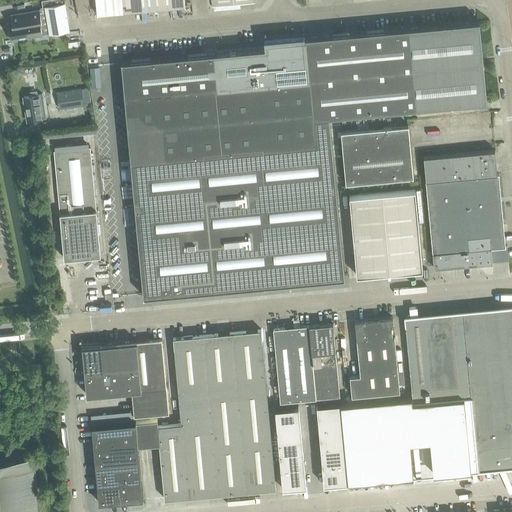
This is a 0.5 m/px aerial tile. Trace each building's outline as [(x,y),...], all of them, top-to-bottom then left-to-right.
[(41,7),(39,9),(40,10),(43,34),(49,33),(70,30),(65,2),(63,2),(62,0),(41,0),(43,6),(41,7)] [(95,0),(96,13),(122,11),(120,0),(95,0)] [(120,0),(122,11),(141,9),(140,0),(120,0)] [(185,5),(184,0),(140,0),(141,9),(185,5)] [(12,23),(8,24),(10,33),(11,39),(43,34),(40,10),(11,15),(12,23)] [(252,48),(121,61),(143,295),(344,276),(329,116),(487,102),(479,20),(473,20),(328,34),(303,37),(266,40),(267,46),(252,48)] [(99,67),(90,68),(91,87),(101,86),(99,67)] [(57,92),(59,103),(59,108),(91,103),(89,87),(57,92)] [(29,95),(24,96),(27,121),(42,118),(39,103),(44,103),(42,93),(37,94),(37,90),(29,91),(29,95)] [(345,182),(413,176),(408,125),(340,131),(345,182)] [(64,258),(101,254),(91,146),(54,150),(64,258)] [(495,149),(423,156),(434,267),(492,262),(491,247),(505,245),(498,173),(497,173),(495,149)] [(356,275),(422,269),(415,189),(349,195),(356,275)] [(505,245),(491,247),(492,262),(509,260),(507,245),(505,245)] [(100,308),(112,308),(112,298),(100,298),(100,308)] [(412,396),(341,403),(348,481),(413,475),(410,442),(430,440),(433,473),(511,465),(511,304),(404,315),(412,396)] [(351,395),(399,390),(392,316),(354,320),(356,338),(357,338),(358,352),(360,374),(349,375),(351,395)] [(273,327),(275,352),(279,401),(339,396),(333,322),(273,327)] [(157,419),(136,421),(138,445),(159,443),(164,499),(276,488),(263,352),(260,328),(173,337),(174,352),(181,422),(158,425),(157,419)] [(132,390),(166,387),(161,339),(81,346),(87,395),(132,390)] [(168,412),(166,387),(132,390),(135,416),(168,412)] [(340,401),(316,404),(324,484),(348,481),(340,402),(340,401)] [(287,406),(274,407),(282,487),(306,485),(299,405),(287,406)] [(91,425),(99,502),(143,498),(135,421),(91,425)] [(0,511),(38,511),(34,457),(0,460),(0,511)]
